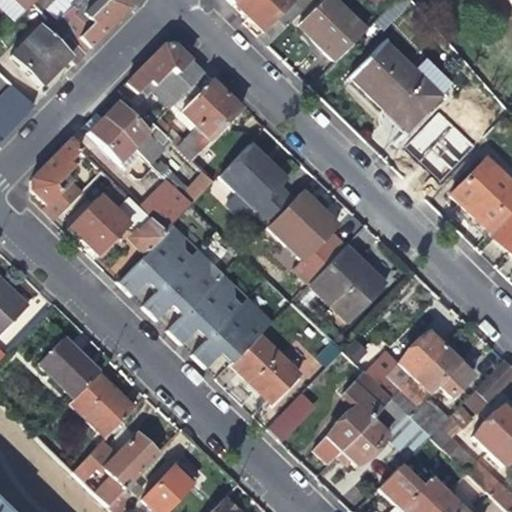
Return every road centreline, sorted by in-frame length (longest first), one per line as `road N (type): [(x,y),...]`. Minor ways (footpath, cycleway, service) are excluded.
road 1 (residential): [(169,0),(511,334)]
road 2 (residential): [(0,216),(303,511)]
road 3 (residential): [(0,173),(169,0)]
